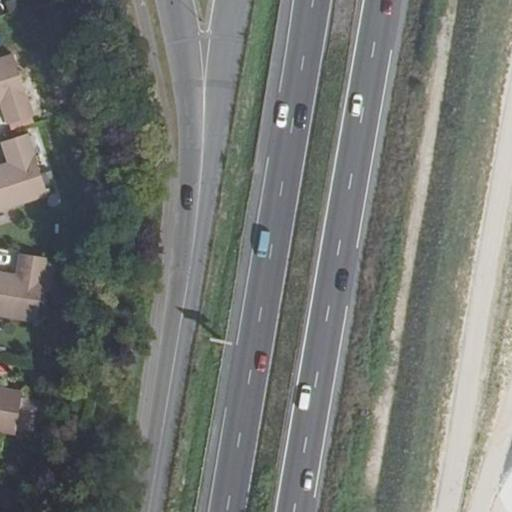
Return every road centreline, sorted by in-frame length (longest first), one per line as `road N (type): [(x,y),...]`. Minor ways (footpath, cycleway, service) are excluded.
road 1 (track): [(363,511),(455,0)]
road 2 (trunk): [(294,511),(381,0)]
road 3 (trunk): [(312,0),(226,511)]
road 4 (track): [(511,127),(442,511)]
road 5 (secondary): [(191,217),(142,511)]
road 6 (secondary): [(191,217),(229,0)]
road 7 (secondary): [(172,0),(191,217)]
